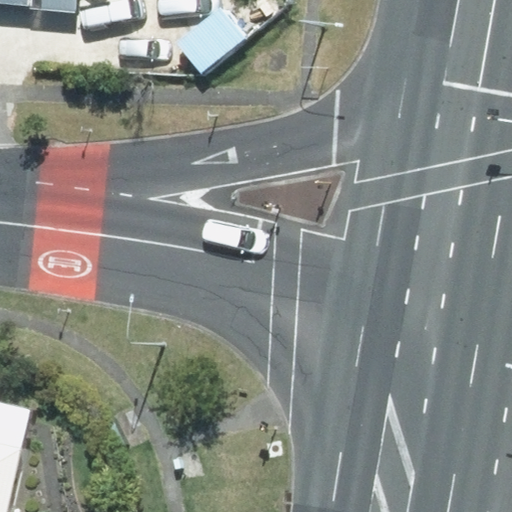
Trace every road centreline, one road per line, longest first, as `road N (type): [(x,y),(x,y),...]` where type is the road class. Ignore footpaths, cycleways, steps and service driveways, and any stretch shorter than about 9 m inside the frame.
road 1 (primary): [(0,191),(134,179),(446,99)]
road 2 (residential): [(0,222),(102,229),(417,293)]
road 3 (primary): [(379,511),(417,293)]
road 4 (primary): [(417,293),(446,99)]
